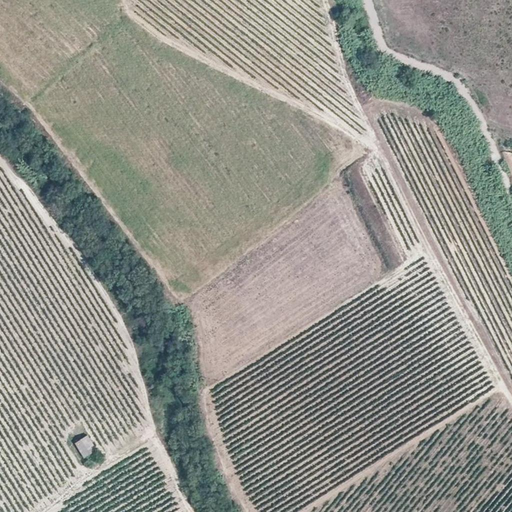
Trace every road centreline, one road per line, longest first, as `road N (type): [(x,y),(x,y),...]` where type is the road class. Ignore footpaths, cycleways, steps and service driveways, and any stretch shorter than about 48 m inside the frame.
road 1 (track): [(511,399),(363,116),(326,0)]
road 2 (track): [(195,511),(156,432),(129,341),(0,167)]
